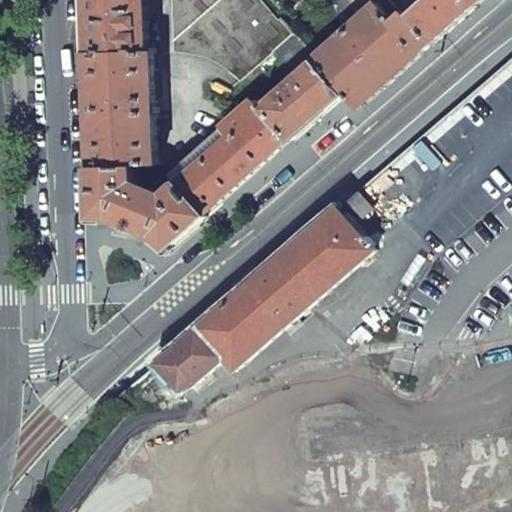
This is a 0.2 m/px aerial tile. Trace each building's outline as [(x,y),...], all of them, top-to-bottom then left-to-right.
[(151,53),(149,0),(89,0),(90,5),(91,55),(151,53)] [(173,0),(176,53),(189,54),(196,55),(206,58),(216,61),(232,72),(242,82),(275,52),(296,34),(282,18),(280,20),(263,0),(173,0)] [(434,45),(394,0),(385,0),(318,59),(321,62),(348,95),(354,102),(361,109),(434,45)] [(484,0),(394,0),(434,45),(484,0)] [(318,59),(296,34),(275,52),(302,79),(321,62),(318,59)] [(160,166),(157,53),(151,53),(91,55),(93,111),(95,168),(138,166),(160,166)] [(348,95),(321,62),(302,79),(267,110),(293,140),(295,142),(321,118),(348,95)] [(267,110),(258,100),(174,175),(183,184),(209,215),(251,177),(293,140),(267,110)] [(209,215),(183,184),(169,196),(139,183),(138,166),(95,168),(97,219),(115,220),(114,225),(127,227),(136,230),(138,231),(144,234),(156,242),(159,238),(173,250),(211,217),(209,215)] [(340,208),(161,363),(188,394),(200,389),(232,360),(241,371),(379,252),(340,208)]
